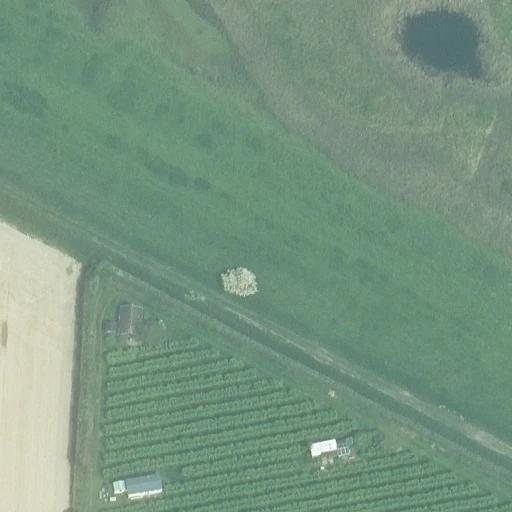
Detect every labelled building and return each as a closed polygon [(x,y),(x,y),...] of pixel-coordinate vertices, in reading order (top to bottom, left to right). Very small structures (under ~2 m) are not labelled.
[(119,310),(117,338),(140,340),(141,311),(119,310)] [(116,335),(116,326),(105,325),(104,335),(116,335)] [(355,439),(345,441),(347,449),(356,447),(355,439)] [(334,442),(308,447),(310,459),(336,454),(335,445),(334,442)] [(344,443),(335,445),(336,454),(337,460),(347,459),(344,443)] [(157,477),(125,483),(127,497),(160,491),(157,477)] [(122,483),(111,485),(113,494),(124,492),(122,483)]
